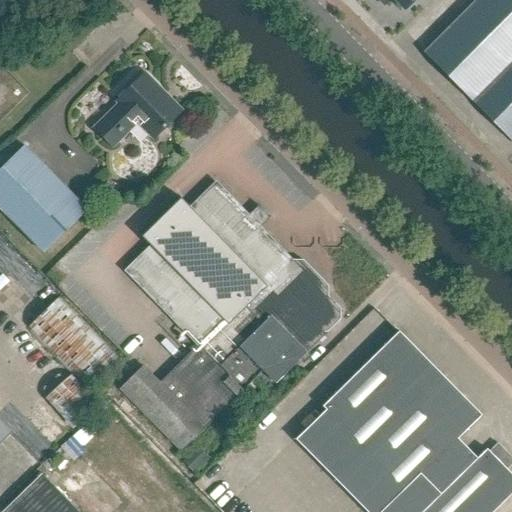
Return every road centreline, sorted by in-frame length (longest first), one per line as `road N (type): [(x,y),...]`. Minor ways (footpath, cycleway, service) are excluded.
road 1 (unclassified): [(511,367),(149,0)]
road 2 (secondary): [(511,216),(300,0)]
